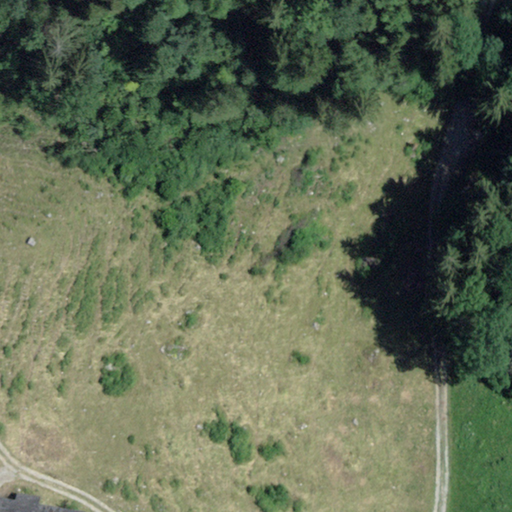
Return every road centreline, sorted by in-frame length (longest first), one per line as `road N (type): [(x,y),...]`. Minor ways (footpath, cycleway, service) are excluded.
road 1 (track): [(437,511),(444,483),(433,238),(491,0)]
road 2 (track): [(0,439),(106,511)]
